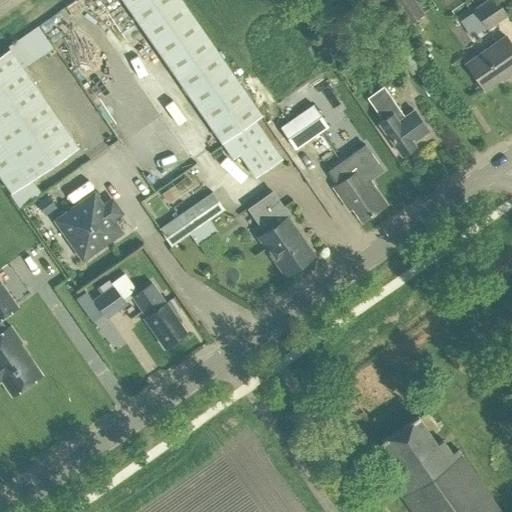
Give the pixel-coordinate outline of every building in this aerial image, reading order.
[(181,0),(122,0),(232,157),(238,153),(254,176),(281,158),(254,119),(261,114),(181,0)] [(394,0),(392,2),(409,26),(425,15),(415,0),(394,0)] [(486,0),(473,9),(488,30),(508,15),(497,0),(486,0)] [(511,45),(505,36),(466,63),(484,90),(509,72),(510,74),(511,72),(511,45)] [(78,51),(87,67),(102,59),(93,43),(78,51)] [(78,147),(9,48),(0,53),(0,176),(11,193),(78,147)] [(382,120),(378,123),(401,156),(415,146),(412,141),(428,130),(413,110),(404,116),(383,86),(367,97),(382,120)] [(279,127),(294,149),(327,126),(312,105),(279,127)] [(382,199),(369,179),(382,170),(365,144),(325,172),(335,186),(333,187),(348,210),(351,207),(361,222),(381,208),(377,202),(382,199)] [(149,213),(156,208),(151,199),(157,196),(154,191),(141,199),(149,213)] [(104,205),(94,192),(53,220),(82,260),(122,232),(112,218),(120,213),(111,200),(104,205)] [(159,229),(170,246),(224,209),(212,192),(159,229)] [(263,225),(267,230),(257,237),(285,276),(314,255),(288,217),(289,216),(272,192),(248,208),(261,227),(263,225)] [(0,380),(2,379),(12,393),(11,394),(11,395),(42,374),(29,355),(27,357),(18,344),(21,342),(10,325),(6,328),(0,318),(0,317),(17,306),(0,281),(0,380)] [(144,318),(164,347),(186,332),(173,313),(176,311),(169,300),(165,303),(151,283),(132,296),(146,316),(144,318)] [(93,299),(105,316),(124,302),(113,285),(93,299)] [(418,418),(417,416),(381,441),(400,469),(388,477),(412,511),(500,511),(457,449),(451,453),(442,440),(436,444),(431,436),(440,429),(427,411),(418,418)]
